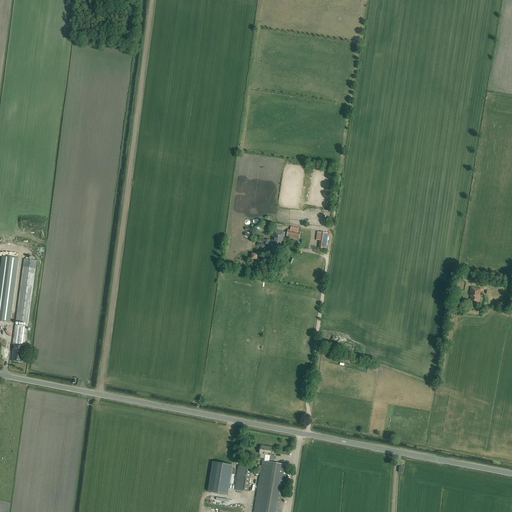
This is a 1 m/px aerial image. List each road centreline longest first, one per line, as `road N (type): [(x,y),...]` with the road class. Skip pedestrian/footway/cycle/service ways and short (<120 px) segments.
road 1 (track): [(149,0),(99,394)]
road 2 (unclassified): [(300,432),(0,374)]
road 3 (unclassified): [(511,473),(307,433)]
road 4 (track): [(315,338),(438,380),(450,313)]
